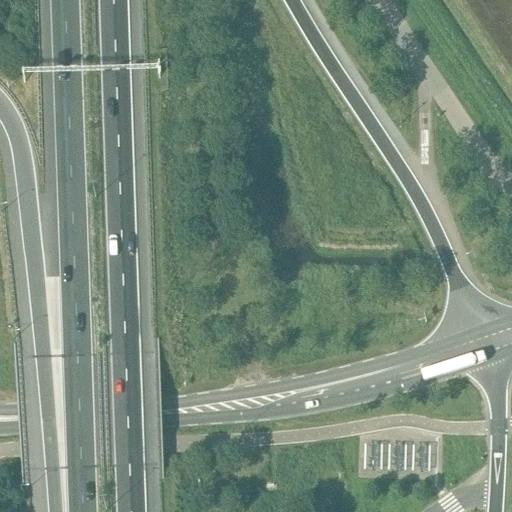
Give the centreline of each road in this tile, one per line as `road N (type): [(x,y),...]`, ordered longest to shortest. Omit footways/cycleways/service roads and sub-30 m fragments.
road 1 (motorway): [(135,511),(116,0)]
road 2 (motorway): [(65,0),(82,511)]
road 3 (primary): [(0,421),(279,400),(482,345)]
road 4 (motorway): [(0,108),(17,137),(29,213),(58,511)]
road 5 (motorway): [(482,345),(420,196),(290,0)]
road 6 (unclassified): [(511,188),(381,0)]
road 7 (motorway): [(495,511),(497,395),(482,345)]
